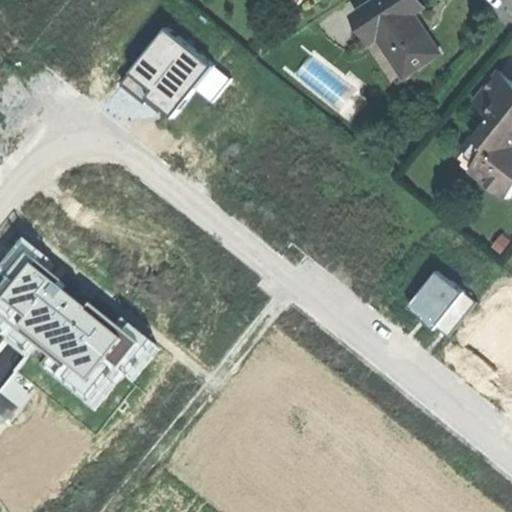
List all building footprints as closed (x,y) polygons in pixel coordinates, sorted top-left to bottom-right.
[(376,0),(358,12),(376,39),(380,37),(406,76),(441,53),(415,14),(422,9),(416,0),(376,0)] [(233,79),(168,26),(122,83),(145,102),(147,100),(163,113),(166,110),(173,116),(196,88),(213,102),(233,79)] [(511,80),(501,71),(475,102),(495,117),(478,137),(488,145),(489,152),(475,169),(510,197),(511,194),(511,80)] [(52,266),(26,246),(0,279),(0,310),(81,373),(73,384),(94,399),(118,368),(131,378),(155,347),(134,331),(127,337),(96,313),(92,319),(61,295),(66,289),(46,274),(52,266)] [(475,302),(439,273),(414,305),(449,333),(475,302)]
